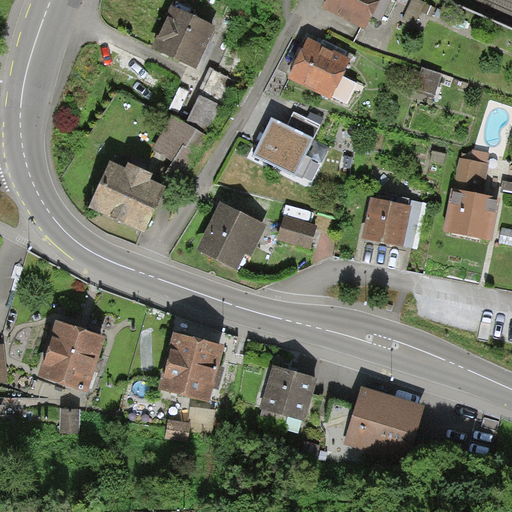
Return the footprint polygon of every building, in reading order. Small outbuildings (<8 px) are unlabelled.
[(325,0),(321,10),(365,31),(373,15),(382,20),(391,0),(390,0),(325,0)] [(423,26),(431,6),(416,0),(411,0),(404,18),(423,26)] [(215,29),(172,9),(152,51),(195,71),(206,48),(215,29)] [(321,47),(309,41),(289,80),(330,101),(331,98),(346,106),(356,87),(341,80),(349,64),(342,60),(346,53),(324,42),(321,47)] [(433,97),(440,76),(408,67),(402,88),(433,97)] [(239,83),(211,69),(196,98),(199,100),(189,120),(210,130),(223,104),(227,106),(239,83)] [(321,126),(296,113),(289,126),(314,139),(321,126)] [(169,117),(152,148),(171,159),(163,173),(183,184),(209,139),(169,117)] [(314,139),(272,119),(263,137),(253,157),(303,180),(313,160),(306,156),(314,139)] [(484,195),(490,165),(461,160),(455,192),(452,191),(443,235),(492,244),(501,199),(484,195)] [(122,171),(109,165),(89,210),(147,236),(167,191),(151,184),(154,176),(126,164),(122,171)] [(404,251),(414,207),(392,203),(372,199),(363,242),(404,251)] [(238,273),(263,224),(218,202),(193,250),(238,273)] [(311,229),(281,221),(275,242),(305,250),(311,229)] [(98,365),(106,339),(59,324),(41,378),(88,394),(98,365)] [(217,372),(223,348),(171,337),(158,392),(210,404),(217,372)] [(305,422),(317,380),(293,374),(272,368),(261,410),(305,422)] [(407,464),(424,408),(361,389),(344,445),(407,464)] [(190,424),(189,431),(214,433),(216,411),(191,408),(190,424)] [(80,436),(80,411),(62,411),(61,435),(80,436)] [(190,424),(168,421),(166,438),(188,441),(189,431),(190,424)]
